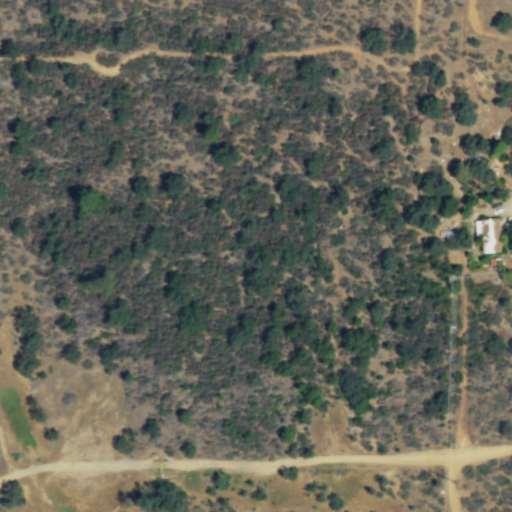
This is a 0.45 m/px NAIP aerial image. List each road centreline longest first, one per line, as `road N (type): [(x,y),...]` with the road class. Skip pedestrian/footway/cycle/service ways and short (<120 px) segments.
road 1 (track): [(16,472),(66,464),(458,455),(511,446)]
road 2 (track): [(0,57),(88,60),(107,69),(144,50),(246,55),(344,46),(403,68),(414,56),(416,0)]
road 3 (track): [(458,455),(464,289)]
